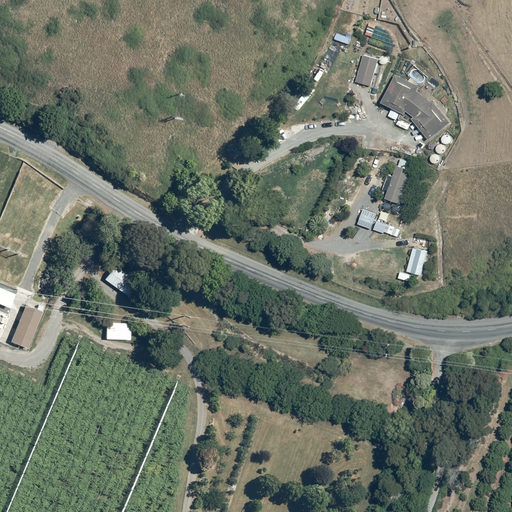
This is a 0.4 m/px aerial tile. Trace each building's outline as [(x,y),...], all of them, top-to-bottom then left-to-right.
[(377,59),(362,55),(355,81),(370,85),(377,59)] [(422,86),(399,75),(385,103),(408,114),(410,112),(416,118),(415,119),(429,139),(451,123),(435,101),(419,91),(422,86)] [(396,125),(406,130),(409,122),(400,118),(396,125)] [(414,162),(400,158),(387,198),(402,203),(414,162)] [(429,250),(415,247),(410,271),(423,275),(429,250)] [(108,267),(101,276),(138,304),(145,295),(108,267)] [(17,294),(0,287),(0,303),(12,308),(17,294)] [(44,312),(26,305),(12,341),(29,348),(44,312)] [(130,322),(105,321),(105,338),(130,339),(130,322)]
